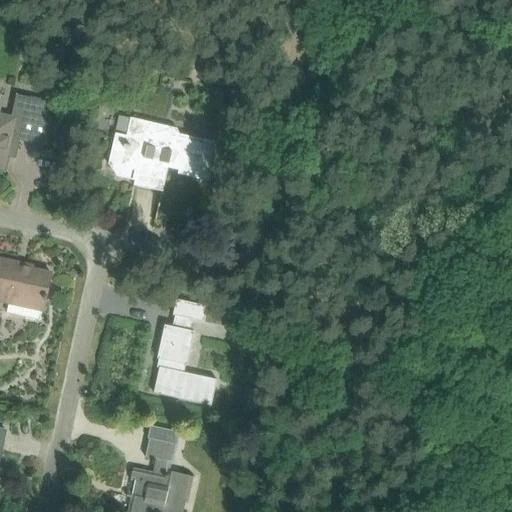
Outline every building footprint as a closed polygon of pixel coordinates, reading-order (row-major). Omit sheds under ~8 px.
[(44,146),(48,126),(53,103),(16,95),(11,117),(0,114),(0,107),(0,170),(5,172),(10,151),(17,153),(20,140),(44,146)] [(126,135),(118,134),(115,133),(108,164),(136,171),(133,185),(162,192),(170,156),(181,158),(177,174),(208,181),(217,143),(179,134),(176,128),(131,118),(126,135)] [(0,296),(10,299),(6,313),(40,320),(50,272),(18,265),(18,262),(1,259),(0,264),(0,296)] [(192,319),(204,322),(207,306),(176,299),(172,315),(175,316),(172,327),(164,325),(157,359),(162,360),(161,368),(159,367),(153,393),(211,406),(217,380),(185,373),(194,331),(190,331),(192,319)] [(181,432),(170,429),(150,425),(147,439),(149,439),(145,457),(155,460),(152,472),(133,468),(130,480),(135,481),(132,493),(127,492),(126,497),(131,498),(127,511),(182,511),(185,504),(187,504),(194,477),(169,471),(171,462),(174,463),(181,432)]
